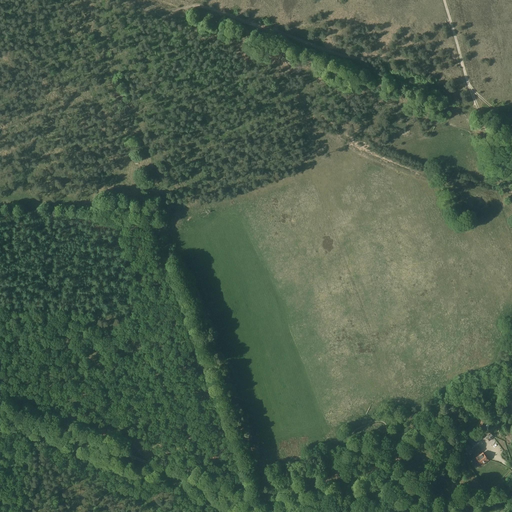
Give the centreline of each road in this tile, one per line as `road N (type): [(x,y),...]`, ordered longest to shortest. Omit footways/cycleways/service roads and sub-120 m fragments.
road 1 (track): [(127,0),(166,10),(195,5),(342,56),(416,63),(467,84)]
road 2 (track): [(275,508),(0,409)]
road 3 (track): [(511,202),(467,84)]
